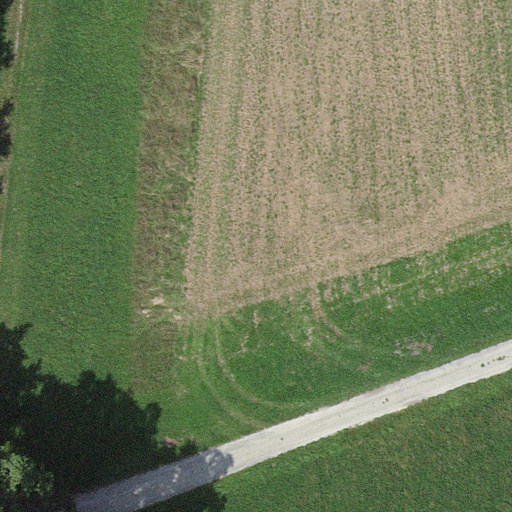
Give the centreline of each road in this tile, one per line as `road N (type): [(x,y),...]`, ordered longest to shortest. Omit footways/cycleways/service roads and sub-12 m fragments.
road 1 (track): [(511,357),(97,509)]
road 2 (track): [(0,133),(9,0)]
